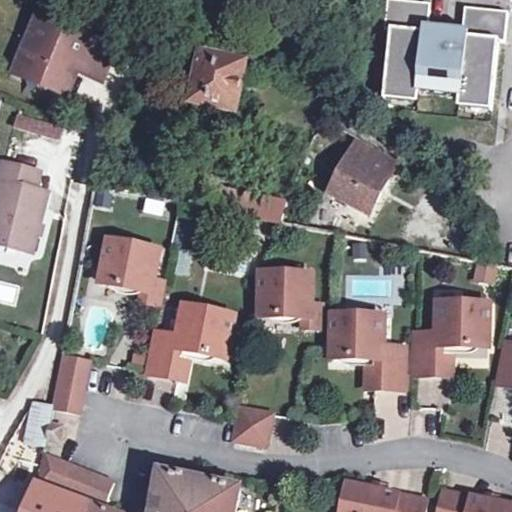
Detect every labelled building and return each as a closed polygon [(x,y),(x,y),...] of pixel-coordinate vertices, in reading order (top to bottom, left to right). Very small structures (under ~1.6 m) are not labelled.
[(417,4),(386,0),(382,30),(388,30),(381,90),(416,94),(417,84),(456,89),(455,98),(489,102),(495,42),(502,43),(506,13),(473,10),(473,16),(462,15),(460,30),(426,26),(427,11),(417,10),(417,4)] [(39,16),(26,46),(33,51),(28,66),(46,74),(43,84),(63,93),(76,67),(104,79),(116,50),(39,16)] [(33,51),(26,46),(14,71),(43,84),(46,74),(28,66),(33,51)] [(239,114),(248,62),(182,48),(179,62),(199,67),(190,105),(239,114)] [(16,113),(12,127),(60,139),(63,125),(16,113)] [(330,187),(370,210),(398,162),(358,139),(330,187)] [(0,172),(0,241),(32,249),(47,188),(36,186),(40,167),(3,158),(0,172)] [(192,204),(220,209),(226,181),(197,176),(192,204)] [(220,209),(281,221),(287,194),(226,181),(220,209)] [(163,245),(112,235),(104,277),(146,286),(144,297),(165,301),(169,277),(158,275),(163,245)] [(315,273),(263,272),(262,313),(305,314),(304,325),(326,326),(326,303),(315,303),(315,273)] [(437,329),(415,329),(414,373),(446,373),(446,342),(489,343),(490,300),(438,299),(437,329)] [(178,339),(158,335),(151,370),(180,376),(186,346),(228,354),(236,320),(184,309),(178,339)] [(386,313),(333,312),(333,355),(376,356),(375,387),(407,387),(408,344),(385,343),(386,313)] [(511,339),(506,339),(497,381),(511,384),(511,339)] [(93,359),(66,354),(61,384),(88,389),(93,359)] [(444,402),(444,378),(418,378),(418,402),(444,402)] [(88,389),(61,384),(57,403),(56,408),(84,414),(88,389)] [(53,423),(56,408),(57,403),(34,398),(28,440),(49,444),(53,423)] [(274,411),(241,405),(235,437),(267,443),(274,411)] [(414,408),(414,436),(436,436),(436,408),(414,408)] [(67,426),(53,423),(49,444),(63,446),(67,426)] [(46,459),(40,487),(62,496),(73,469),(46,459)] [(73,469),(62,496),(84,504),(94,478),(73,469)] [(159,472),(151,511),(233,511),(238,487),(159,472)] [(105,511),(116,486),(94,478),(84,504),(89,506),(103,511),(105,511)] [(345,482),(339,511),(425,511),(428,496),(385,489),(373,487),(345,482)] [(86,511),(89,506),(84,504),(62,496),(40,487),(29,511),(86,511)] [(485,497),(445,489),(440,511),(511,511),(511,502),(498,500),(485,497)]
